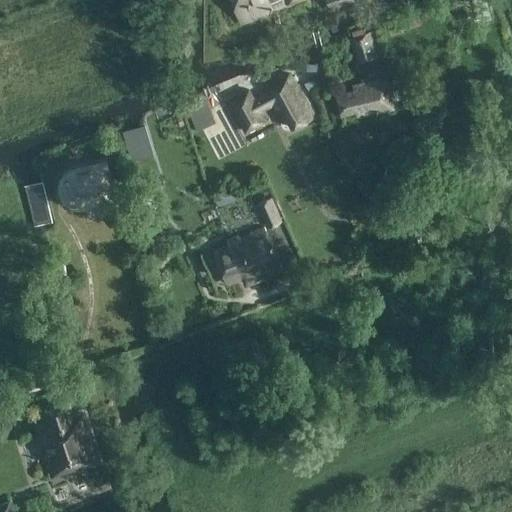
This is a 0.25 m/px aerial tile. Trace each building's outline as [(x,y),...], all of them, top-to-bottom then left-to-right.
[(267,14),(266,10),(291,0),(231,0),(240,23),(267,14)] [(352,0),(326,0),(330,10),(353,1),(352,0)] [(348,38),(357,63),(378,55),(371,30),(348,38)] [(289,74),(265,87),(266,90),(254,97),(249,87),(226,99),(244,134),(267,122),(262,112),(274,105),(283,121),(287,119),(292,128),(314,116),(289,74)] [(393,108),(386,77),(352,85),(354,90),(336,94),(341,114),(355,111),(356,116),(393,108)] [(203,97),(185,105),(196,131),(215,123),(203,97)] [(145,124),(121,131),(131,162),(154,155),(145,124)] [(105,162),(74,170),(71,171),(69,172),(66,174),(65,175),(63,177),(62,179),(61,180),(61,182),(60,183),(60,185),(60,186),(60,188),(60,190),(60,191),(60,193),(61,195),(62,198),(63,199),(64,200),(65,202),(67,204),(70,205),(72,206),(73,206),(77,207),(80,207),(82,207),(83,207),(114,199),(105,162)] [(24,186),(33,226),(52,222),(42,181),(24,186)] [(153,196),(131,200),(134,218),(136,218),(138,228),(153,226),(151,215),(157,214),(153,196)] [(282,220),(272,197),(257,203),(267,227),(282,220)] [(424,230),(414,206),(398,213),(408,237),(424,230)] [(282,269),(264,227),(228,242),(229,244),(213,251),(226,283),(242,277),(253,277),(254,280),(282,269)] [(88,427),(83,413),(70,417),(65,403),(44,410),(49,424),(36,428),(51,476),(99,460),(88,427)] [(15,511),(11,499),(0,503),(0,511),(15,511)]
